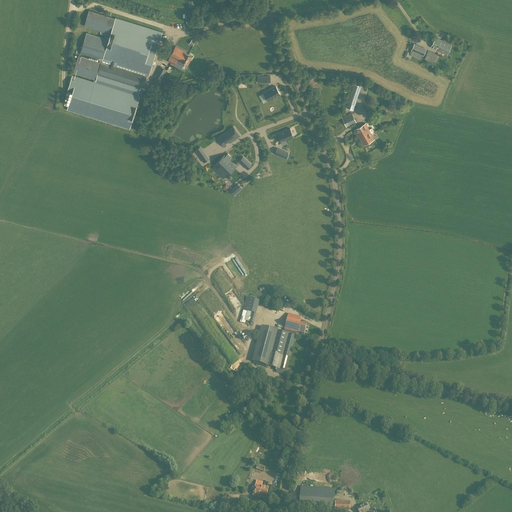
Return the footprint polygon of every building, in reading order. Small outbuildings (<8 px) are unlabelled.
[(84,26),(110,34),(115,18),(89,10),(84,26)] [(116,18),(115,18),(110,34),(102,63),(144,76),(143,81),(145,81),(147,74),(149,74),(162,32),(116,18)] [(80,53),(102,60),(109,39),(86,32),(80,53)] [(436,37),(432,45),(431,47),(447,54),(452,45),(436,37)] [(414,43),(411,50),(423,56),(426,49),(414,43)] [(185,51),(175,46),(167,61),(175,65),(181,68),(184,62),(187,64),(191,56),(184,52),(185,51)] [(428,50),(426,55),(435,59),(437,54),(428,50)] [(72,72),(95,79),(100,62),(78,55),(72,72)] [(101,62),(97,74),(140,88),(143,81),(144,76),(102,63),(101,62)] [(167,70),(160,66),(152,81),(159,85),(167,70)] [(67,110),(129,129),(140,96),(72,75),(68,90),(73,91),(67,110)] [(353,110),(361,86),(354,84),(346,107),(353,110)] [(280,94),(276,86),(263,93),(264,92),(268,100),(268,101),(280,94)] [(346,127),(356,122),(352,113),(342,117),(346,127)] [(370,131),(371,133),(374,131),(372,128),(369,129),(366,123),(354,129),(355,130),(354,130),(353,132),(355,134),(356,134),(357,134),(358,136),(361,134),(362,135),(366,133),(370,131)] [(233,126),(217,138),(223,147),(226,145),(225,144),(228,142),(228,143),(239,135),(233,126)] [(277,133),(281,142),(286,140),(293,137),(289,129),(290,128),(277,133)] [(363,145),(374,139),(371,133),(370,131),(366,133),(362,135),(361,134),(358,136),(363,145)] [(288,153),(277,148),(274,153),(286,158),(288,153)] [(214,165),(214,166),(225,177),(226,177),(236,166),(228,159),(231,156),(227,153),(225,156),(224,155),(215,165),(214,165),(214,166),(214,165)] [(205,154),(200,157),(204,162),(209,159),(205,154)] [(239,160),(245,166),(249,162),(243,156),(239,160)] [(243,311),(256,314),(259,301),(246,297),(243,311)] [(307,324),(299,322),(300,319),(288,315),(287,319),(284,329),(284,333),(287,334),(288,330),(291,331),(290,335),(295,336),(296,336),(297,332),(304,334),(307,324)] [(269,352),(269,353),(275,330),(263,327),(254,362),(265,365),(265,366),(269,352)] [(284,333),(275,330),(269,353),(269,352),(265,366),(277,369),(276,373),(287,376),(288,371),(286,371),(295,336),(290,335),(287,334),(284,333)] [(266,498),(268,487),(261,486),(262,483),(256,482),(253,496),(266,498)] [(349,511),(350,502),(335,501),(335,503),(333,502),(334,489),(300,486),(298,509),(332,511),(332,509),(334,509),(334,511),(349,511)]
